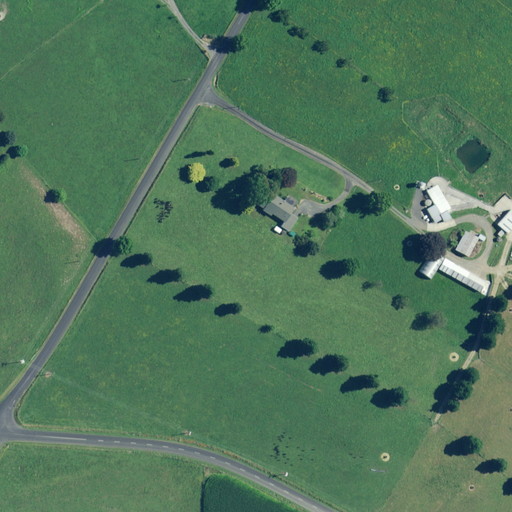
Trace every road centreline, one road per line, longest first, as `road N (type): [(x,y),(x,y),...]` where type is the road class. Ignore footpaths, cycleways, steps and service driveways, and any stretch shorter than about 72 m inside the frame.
road 1 (unclassified): [(0,416),(249,0)]
road 2 (unclassified): [(0,433),(196,453),(324,511)]
